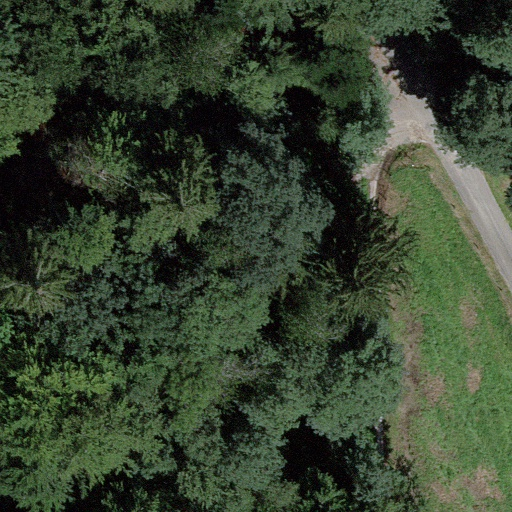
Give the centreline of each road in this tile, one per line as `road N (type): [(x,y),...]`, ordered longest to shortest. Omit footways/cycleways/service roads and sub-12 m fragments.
road 1 (track): [(394,511),(372,377),(373,215),(380,154),(430,95)]
road 2 (unclassified): [(380,0),(511,258)]
